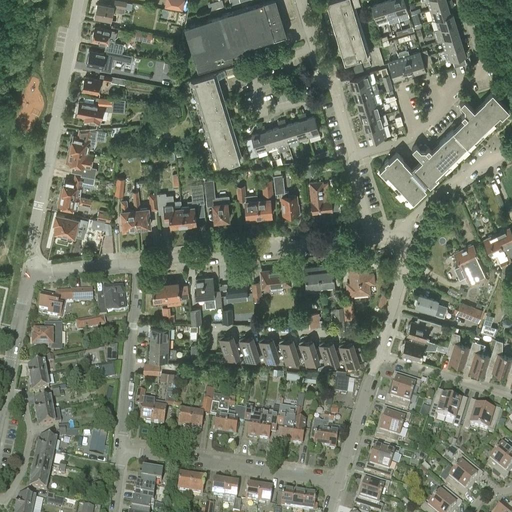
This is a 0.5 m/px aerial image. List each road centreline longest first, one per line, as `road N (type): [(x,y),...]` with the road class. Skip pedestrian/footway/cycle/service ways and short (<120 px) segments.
road 1 (residential): [(36,275),(30,260),(82,0)]
road 2 (residential): [(139,261),(371,238)]
road 3 (residential): [(339,480),(121,450)]
road 4 (residential): [(121,450),(139,261)]
road 5 (residential): [(415,135),(447,86),(481,71),(460,0)]
road 6 (residential): [(382,335),(221,324)]
road 7 (residential): [(511,398),(376,355)]
road 8 (residential): [(0,407),(25,283),(36,275)]
road 9 (residential): [(339,480),(376,355)]
road 10 (residential): [(401,236),(446,184),(496,156)]
